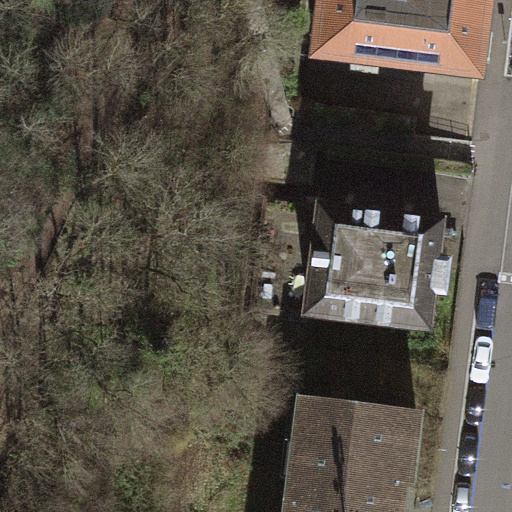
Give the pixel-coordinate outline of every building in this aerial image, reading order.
[(490,0),(323,0),(316,59),(480,80),(490,0)] [(256,177),(311,183),(316,147),(291,144),(260,145),(256,177)] [(308,316),(322,210),(267,203),(254,309),(308,316)] [(322,210),(308,316),(429,331),(433,293),(446,295),(449,267),(437,265),(442,225),(322,210)] [(304,401),(290,511),(398,511),(404,467),(411,466),(418,415),(304,401)]
